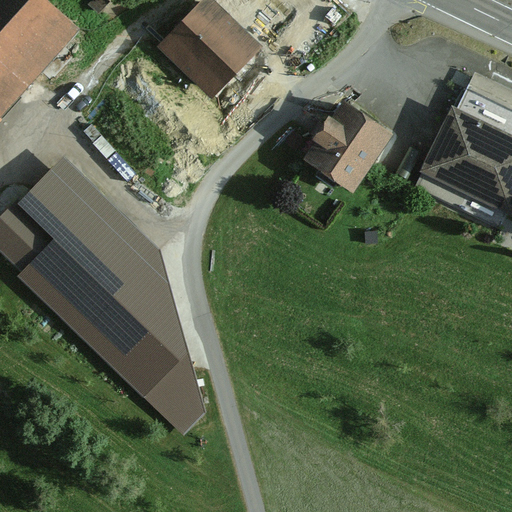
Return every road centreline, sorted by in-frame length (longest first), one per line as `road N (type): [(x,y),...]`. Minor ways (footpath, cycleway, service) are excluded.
road 1 (unclassified): [(402,0),(218,179),(202,211),(193,255),(197,296),(255,511)]
road 2 (track): [(0,172),(72,94),(130,47),(199,11),(203,0)]
road 3 (track): [(18,152),(138,272),(197,296)]
road 4 (track): [(199,11),(301,102)]
